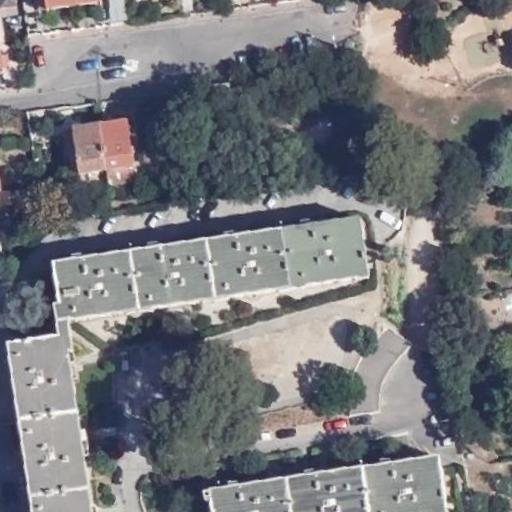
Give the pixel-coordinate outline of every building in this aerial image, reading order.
[(75,6),(73,0),(36,0),(38,11),(73,7),(75,6)] [(232,107),(230,86),(213,88),(215,108),(232,107)] [(128,122),(101,125),(108,172),(110,187),(135,184),(128,122)] [(108,172),(101,125),(71,130),(78,176),(108,172)] [(93,259),(55,265),(64,323),(370,277),(361,219),(323,225),(246,237),(170,248),(93,259)] [(411,345),(387,328),(355,372),(352,378),(351,388),(350,415),(381,412),(380,390),(383,381),(411,345)] [(66,337),(10,346),(34,511),(91,511),(81,442),(71,375),(66,337)] [(11,423),(0,424),(0,451),(15,449),(11,423)] [(250,485),(209,491),(212,511),(448,511),(441,458),(399,464),(324,475),(250,485)]
